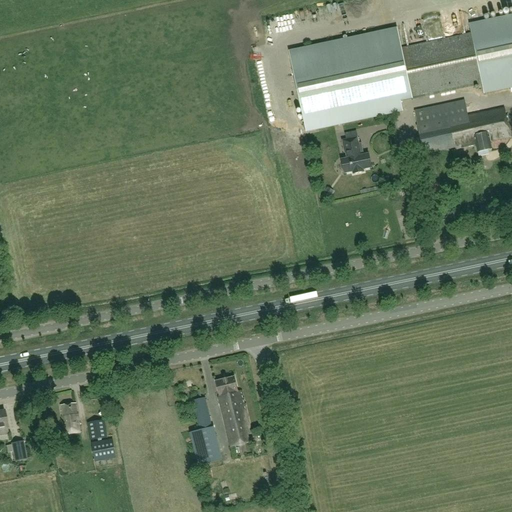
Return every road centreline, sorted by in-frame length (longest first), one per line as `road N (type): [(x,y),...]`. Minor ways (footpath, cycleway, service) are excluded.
road 1 (primary): [(0,365),(511,259)]
road 2 (unclassified): [(0,337),(511,233)]
road 3 (unclassified): [(0,395),(261,342)]
road 4 (unclassified): [(261,342),(511,289)]
road 5 (unclassified): [(296,511),(261,342)]
